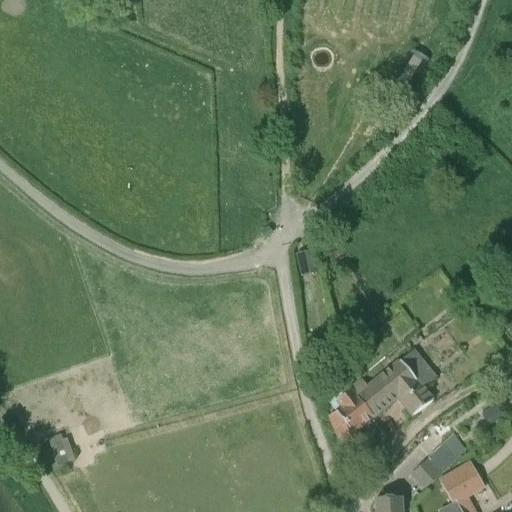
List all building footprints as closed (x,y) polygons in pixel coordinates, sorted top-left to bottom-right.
[(390,85),(408,95),(428,61),(410,50),(390,85)] [(317,273),(312,251),(296,255),(301,277),(317,273)] [(367,386),(364,382),(358,375),(347,384),(352,391),(350,392),(370,420),(397,398),(413,418),(433,402),(423,390),(434,380),(413,354),(370,387),(369,384),(367,386)] [(357,431),(370,420),(350,392),(352,391),(345,383),(326,400),(336,413),(330,418),(349,467),(368,460),(357,431)] [(502,418),(495,408),(482,416),(489,427),(502,418)] [(51,436),(57,463),(74,459),(67,432),(51,436)] [(441,477),(428,460),(410,476),(423,492),(441,477)] [(475,511),(468,499),(485,489),(469,462),(438,480),(452,504),(437,511),(475,511)] [(403,511),(402,500),(374,501),(373,511),(403,511)]
